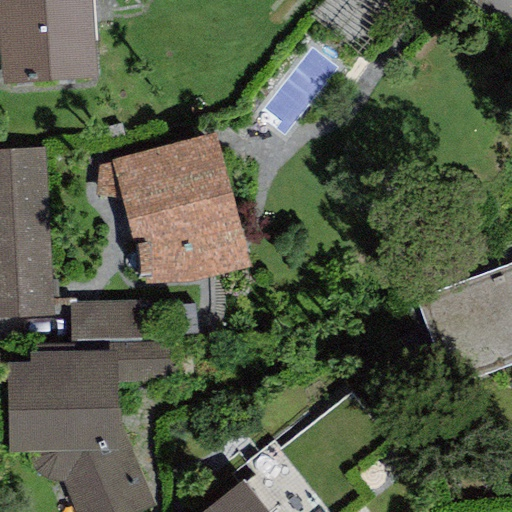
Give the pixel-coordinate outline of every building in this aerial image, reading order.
[(96,81),(92,0),(0,0),(4,85),(96,81)] [(247,264),(215,133),(112,158),(144,289),(247,264)] [(0,317),(51,316),(43,147),(0,149),(0,317)] [(511,261),(414,298),(448,388),(511,364),(511,261)] [(69,302),(70,352),(114,351),(115,385),(176,383),(176,341),(139,342),(138,300),(69,302)] [(70,352),(27,353),(27,364),(7,364),(9,452),(27,451),(29,463),(39,474),(51,479),(63,480),(76,511),(140,511),(156,505),(116,421),(115,385),(114,351),(70,352)] [(269,511),(243,479),(202,511),(269,511)]
